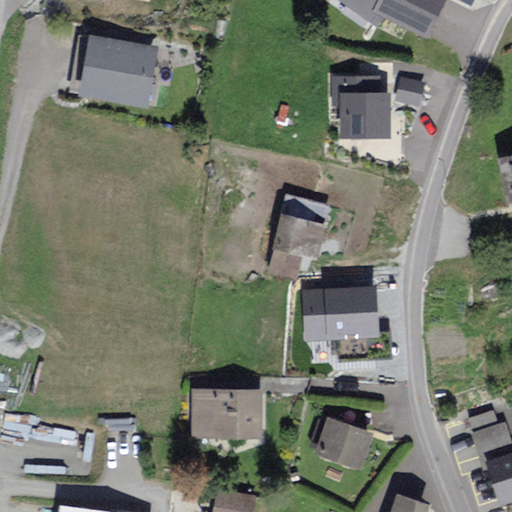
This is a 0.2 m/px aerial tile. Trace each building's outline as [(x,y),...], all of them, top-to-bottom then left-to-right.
[(426,34),(442,0),(336,0),(379,21),(383,13),(426,34)] [(161,55),(88,39),(75,98),(148,113),(161,55)] [(425,68),(396,66),(394,103),(423,104),(425,68)] [(376,80),(336,80),(336,101),(346,101),(346,131),(384,131),(384,98),(376,98),(376,80)] [(511,156),(497,158),(506,219),(511,218),(511,156)] [(282,209),(327,216),(330,201),(284,193),(282,209)] [(321,225),(283,216),(272,258),(310,268),(321,225)] [(303,335),(380,333),(379,283),(302,284),(303,335)] [(263,392),(190,391),(189,439),(262,440),(263,392)] [(359,444),(312,429),(300,467),(347,482),(359,444)] [(480,449),(486,467),(511,459),(511,446),(510,439),(480,449)] [(511,463),(471,476),(481,511),(502,511),(511,509),(511,463)] [(217,511),(242,511),(244,498),(220,494),(217,511)]
